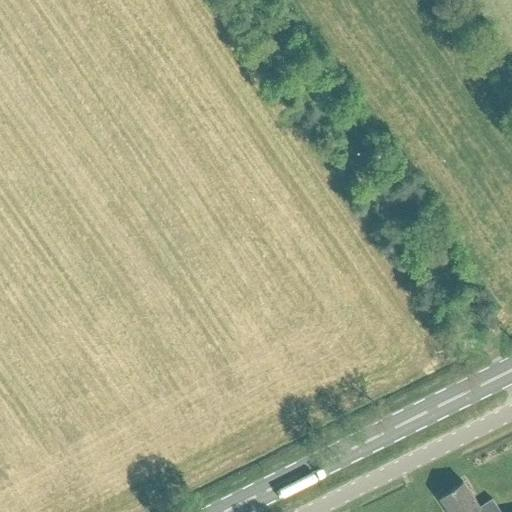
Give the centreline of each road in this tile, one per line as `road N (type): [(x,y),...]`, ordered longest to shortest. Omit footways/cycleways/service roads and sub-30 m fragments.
road 1 (primary): [(511,369),(222,511)]
road 2 (unclassified): [(308,511),(511,411)]
